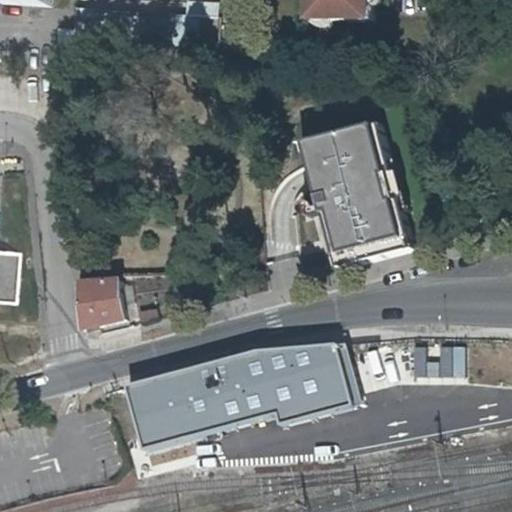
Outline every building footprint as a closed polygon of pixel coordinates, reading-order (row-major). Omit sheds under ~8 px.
[(0,0),(0,13),(32,16),(32,0),(0,0)] [(301,0),(301,14),(361,14),(361,0),(301,0)] [(77,10),(75,44),(218,51),(219,17),(77,10)] [(378,128),(298,149),(317,221),(324,219),(335,263),(408,244),(378,128)] [(0,285),(9,286),(11,236),(0,235),(0,285)] [(75,281),(77,333),(118,322),(115,279),(75,281)] [(452,384),(442,345),(416,352),(426,390),(452,384)] [(511,389),(511,355),(487,360),(494,394),(511,389)] [(327,413),(316,370),(239,392),(238,389),(184,403),(190,425),(242,411),(248,434),(327,413)] [(184,403),(238,389),(234,375),(179,390),(182,404),(184,403)] [(154,395),(129,401),(132,410),(156,403),(154,395)] [(145,415),(122,426),(135,451),(157,440),(145,415)]
